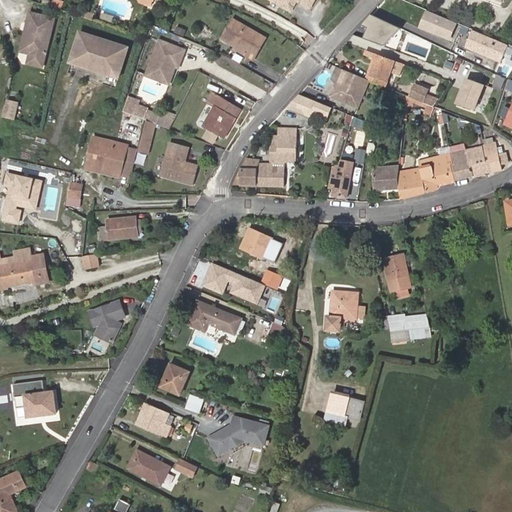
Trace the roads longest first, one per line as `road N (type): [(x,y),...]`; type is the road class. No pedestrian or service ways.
road 1 (residential): [(45,511),(193,239),(227,206)]
road 2 (residential): [(227,206),(405,210),(511,173)]
road 3 (residential): [(227,206),(222,189),(236,153),(368,0)]
road 4 (unknown): [(464,73),(343,27)]
